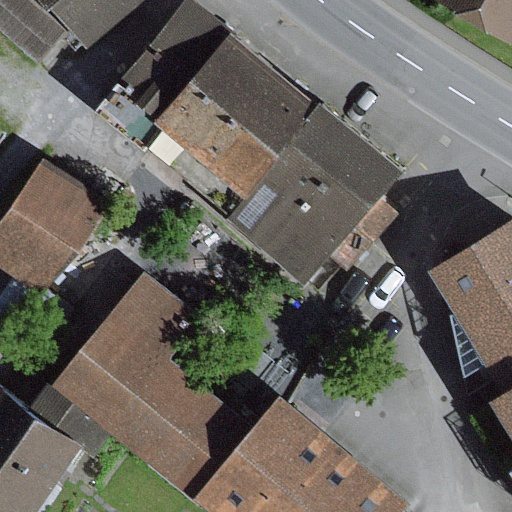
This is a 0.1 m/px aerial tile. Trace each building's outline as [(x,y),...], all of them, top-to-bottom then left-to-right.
[(141,0),(0,0),(0,19),(43,56),(67,31),(80,46),(92,34),(97,38),(141,0)] [(239,21),(212,0),(185,0),(106,99),(149,133),(168,110),(239,21)] [(511,0),(488,0),(511,13),(511,0)] [(239,21),(168,110),(253,180),(326,92),(239,21)] [(326,92),(253,180),(232,212),(310,274),(335,243),(357,260),(380,232),(359,215),(407,155),(326,92)] [(116,193),(52,150),(0,227),(0,250),(53,286),(116,193)] [(511,216),(441,259),(511,386),(511,216)] [(209,314),(150,268),(62,379),(119,424),(206,494),(210,489),(267,417),(181,349),(209,314)] [(43,401),(7,376),(0,385),(0,511),(41,511),(90,445),(99,452),(119,424),(62,379),(59,378),(43,401)] [(293,386),(267,417),(210,489),(237,511),(404,511),(421,492),(293,386)]
